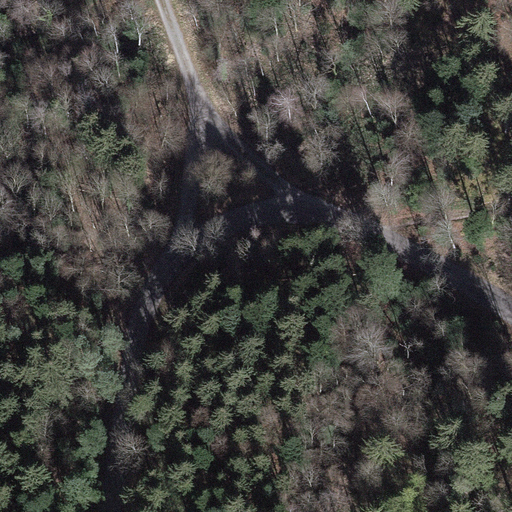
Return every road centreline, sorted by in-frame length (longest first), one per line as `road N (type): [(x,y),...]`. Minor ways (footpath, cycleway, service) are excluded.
road 1 (unclassified): [(113,511),(152,354),(201,281),(274,249),(328,243),(403,263),(511,316)]
road 2 (track): [(142,0),(274,249)]
